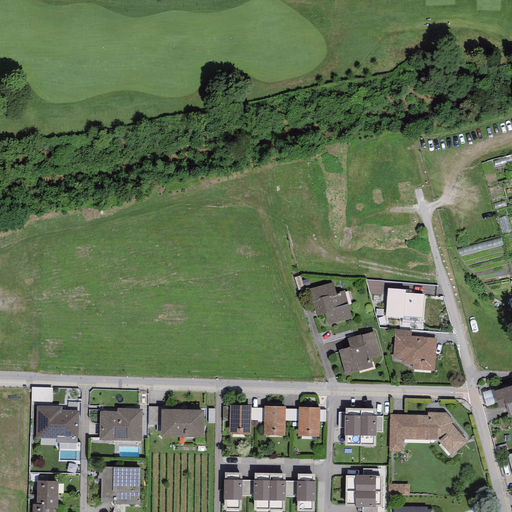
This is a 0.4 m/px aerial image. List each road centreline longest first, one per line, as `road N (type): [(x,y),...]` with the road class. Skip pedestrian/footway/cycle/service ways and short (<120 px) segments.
road 1 (residential): [(473,392),(0,378)]
road 2 (residential): [(405,109),(473,392)]
road 3 (residential): [(473,392),(506,511)]
